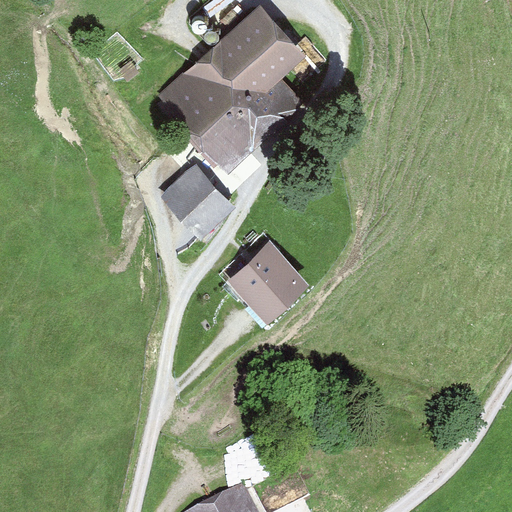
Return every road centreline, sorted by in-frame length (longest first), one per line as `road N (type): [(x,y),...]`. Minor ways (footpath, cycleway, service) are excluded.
road 1 (track): [(135,511),(185,290),(338,71),(334,35),(298,0)]
road 2 (track): [(511,378),(439,475),(397,511)]
